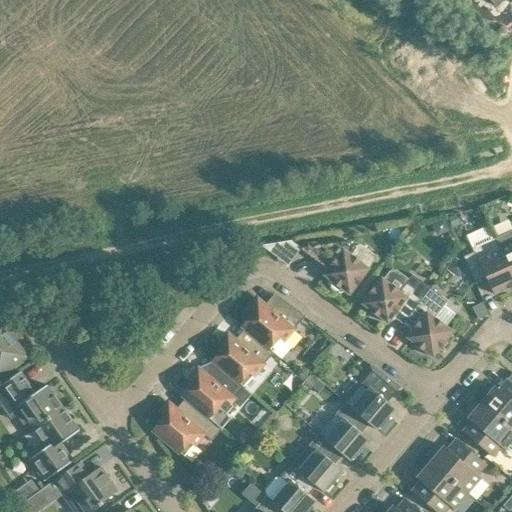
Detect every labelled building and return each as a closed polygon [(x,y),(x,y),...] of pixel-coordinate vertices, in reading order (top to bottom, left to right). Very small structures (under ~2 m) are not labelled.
[(457,225),(454,216),(448,219),(451,227),(457,225)] [(437,237),(450,232),(444,219),(432,225),(437,237)] [(511,230),(494,239),(500,251),(511,277),(511,230)] [(474,252),(463,257),(476,285),(477,284),(474,279),(485,274),(494,294),(511,286),(511,277),(500,251),(494,239),(472,249),(474,252)] [(347,241),(320,245),(300,248),(329,269),(324,276),(350,295),(369,269),(368,268),(375,259),(375,255),(361,245),(357,248),(347,241)] [(467,266),(455,258),(446,270),(458,279),(467,266)] [(382,279),(375,288),(363,304),(388,324),(393,316),(403,324),(430,288),(413,275),(400,292),(382,279)] [(430,288),(403,324),(413,331),(408,338),(433,357),(452,332),(435,318),(448,301),(430,288)] [(255,312),(243,326),(249,332),(274,353),(282,360),(292,348),(284,341),(305,316),(279,297),(269,309),(258,299),(250,308),(255,312)] [(481,304),(473,309),(478,319),(486,314),(481,304)] [(0,376),(27,357),(0,318),(0,376)] [(212,362),(219,367),(219,366),(226,372),(240,384),(243,387),(253,375),(254,376),(274,353),(249,332),(248,332),(239,343),(228,334),(220,343),(225,347),(212,362)] [(326,345),(331,346),(334,342),(332,337),(327,337),(324,341),(326,345)] [(220,407),(225,411),(230,405),(244,388),(243,387),(240,384),(226,372),(219,366),(219,367),(209,378),(198,368),(190,377),(195,382),(183,396),(189,402),(190,401),(203,412),(210,418),(220,407)] [(372,371),(346,403),(377,429),(378,428),(380,430),(390,417),(386,413),(392,406),(387,403),(397,392),(372,371)] [(0,386),(0,406),(0,407),(10,421),(17,416),(29,433),(34,429),(63,408),(47,385),(35,394),(20,373),(11,379),(0,386)] [(495,387),(482,403),(511,428),(511,383),(507,380),(499,390),(495,387)] [(166,416),(153,431),(180,453),(184,457),(194,445),(195,446),(204,435),(212,441),(223,429),(210,418),(203,412),(190,401),(189,402),(180,413),(169,403),(161,412),(166,416)] [(346,403),(319,434),(350,460),(351,459),(353,461),(364,448),(359,444),(365,437),(361,434),(369,424),(376,430),(377,429),(346,403)] [(468,419),(471,422),(463,432),(493,457),(501,447),(504,450),(511,441),(511,428),(482,403),(468,419)] [(29,460),(45,481),(69,464),(57,447),(79,431),(63,408),(34,429),(44,444),(27,456),(29,460)] [(319,434),(293,465),(317,485),(316,486),(323,492),(325,490),(327,492),(337,479),(333,475),(339,468),(334,465),(343,455),(350,461),(350,460),(319,434)] [(444,446),(431,462),(468,494),(482,478),(478,475),(486,465),(456,439),(448,449),(444,446)] [(89,475),(80,462),(53,482),(74,511),(92,511),(103,505),(102,503),(118,492),(101,467),(89,475)] [(417,478),(421,481),(412,491),(436,511),(445,511),(450,507),(455,510),(468,494),(431,462),(417,478)] [(269,483),(266,488),(266,496),(285,511),(309,511),(311,510),(306,506),(312,499),(308,496),(316,486),(317,485),(293,465),(281,478),(274,478),(269,483)] [(252,511),(285,511),(266,496),(252,511)] [(511,507),(511,497),(502,506),(509,511),(511,507)] [(394,506),(388,511),(420,511),(405,499),(397,509),(394,506)] [(487,499),(482,504),(490,511),(495,506),(487,499)]
